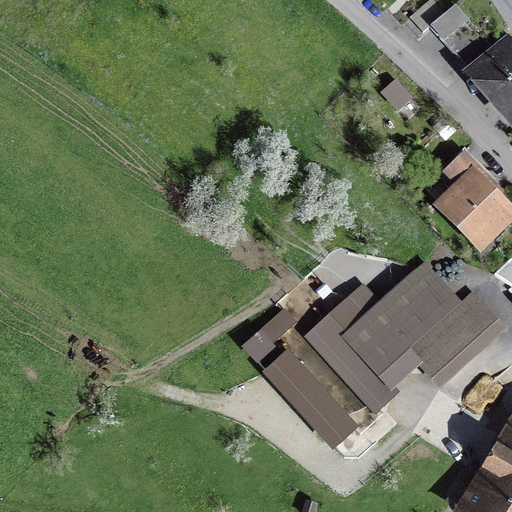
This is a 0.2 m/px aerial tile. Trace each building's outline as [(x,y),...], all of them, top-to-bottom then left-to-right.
[(410,0),(419,9),(429,0),(410,0)] [(455,8),(432,27),(466,67),(489,48),(455,8)] [(468,76),(511,124),(511,43),(508,39),(468,76)] [(397,79),(383,94),(401,112),(416,97),(397,79)] [(438,216),(486,264),(511,237),(511,209),(478,176),(438,216)] [(304,336),(375,414),(399,392),(395,388),(419,367),(424,362),(411,349),(463,300),(425,259),(381,299),(365,281),(304,336)] [(473,291),(463,300),(411,349),(424,362),(419,367),(442,390),(508,328),(473,291)] [(296,321),(284,307),(241,346),(257,363),(276,347),(272,343),(296,321)] [(359,426),(288,348),(262,371),(332,450),(359,426)] [(511,511),(511,436),(467,511),(511,511)]
